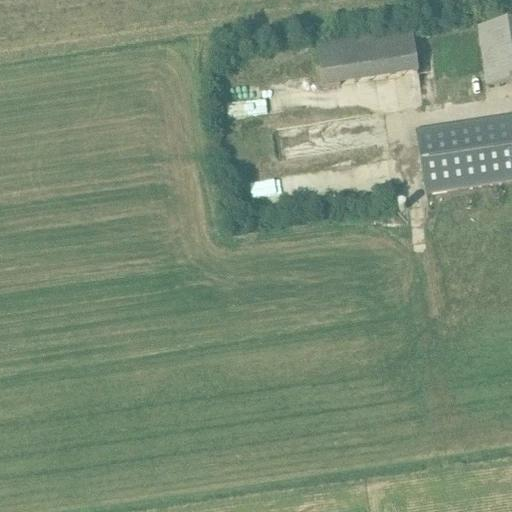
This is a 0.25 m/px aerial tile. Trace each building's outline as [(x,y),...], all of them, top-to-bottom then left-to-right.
[(511,24),(479,30),(488,89),(511,85),(511,24)] [(474,46),(472,31),(429,37),(439,105),(476,99),(469,47),(474,46)] [(418,75),(411,32),(316,46),(323,90),(418,75)] [(511,118),(416,134),(425,196),(511,181),(511,118)] [(261,143),(262,162),(275,161),(274,143),(261,143)] [(241,181),(242,210),(267,210),(266,181),(241,181)] [(433,212),(454,212),(454,203),(433,203),(433,212)]
